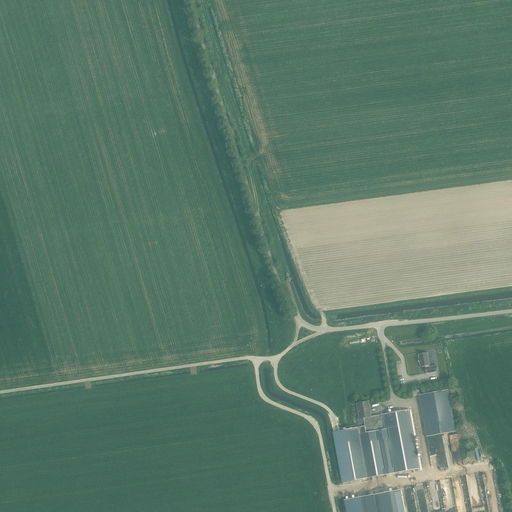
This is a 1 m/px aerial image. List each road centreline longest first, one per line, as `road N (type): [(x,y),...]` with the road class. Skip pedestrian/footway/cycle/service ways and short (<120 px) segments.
road 1 (unclassified): [(511,311),(325,330),(301,322),(275,274),(191,0)]
road 2 (track): [(0,392),(275,358)]
road 3 (track): [(334,511),(318,429),(263,398),(256,357)]
road 4 (track): [(206,56),(237,125),(258,220)]
road 5 (track): [(290,347),(275,358),(277,381),(326,408),(336,429)]
